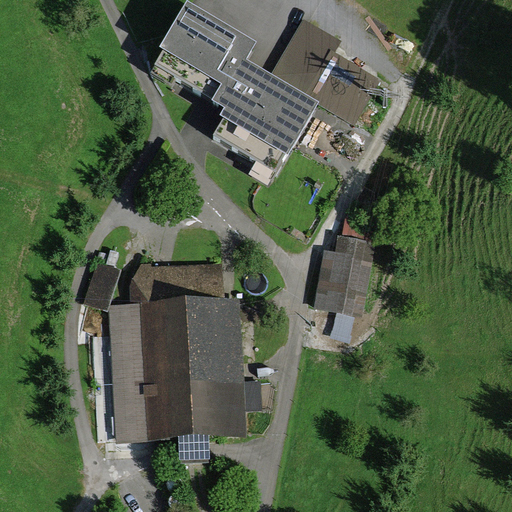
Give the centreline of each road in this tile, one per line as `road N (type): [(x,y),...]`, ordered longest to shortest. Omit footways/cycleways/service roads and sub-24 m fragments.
road 1 (track): [(78,511),(96,483),(71,363),(83,269),(166,122),(105,0)]
road 2 (track): [(270,464),(300,322),(296,283),(279,254),(238,222),(166,122)]
road 3 (track): [(296,283),(404,94),(325,0)]
road 4 (track): [(262,511),(270,464),(234,450),(178,452),(96,483)]
